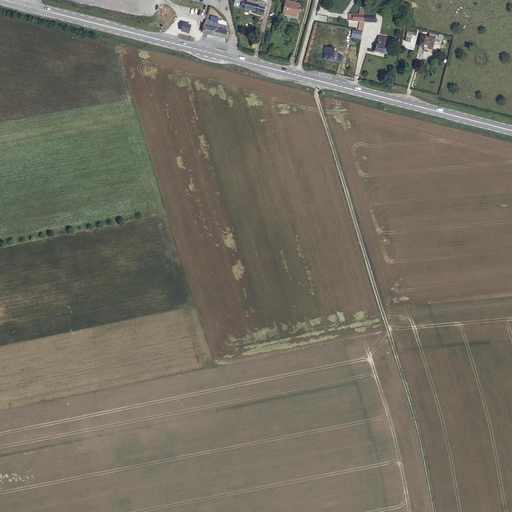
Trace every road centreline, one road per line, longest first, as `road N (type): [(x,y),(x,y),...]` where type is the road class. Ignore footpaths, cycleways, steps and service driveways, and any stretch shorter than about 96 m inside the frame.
road 1 (track): [(320,81),(319,107),(417,425),(433,511)]
road 2 (primary): [(3,0),(298,75)]
road 3 (primary): [(298,75),(511,130)]
